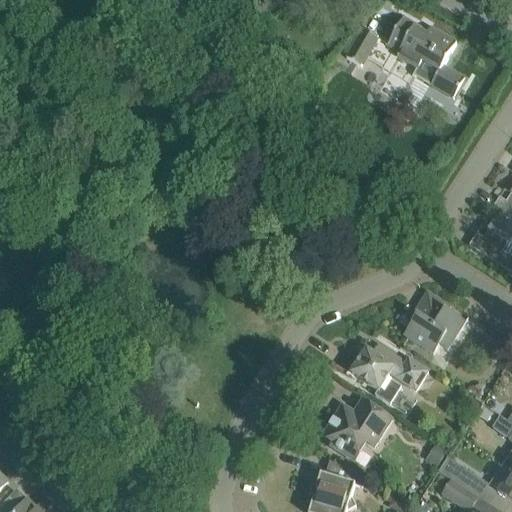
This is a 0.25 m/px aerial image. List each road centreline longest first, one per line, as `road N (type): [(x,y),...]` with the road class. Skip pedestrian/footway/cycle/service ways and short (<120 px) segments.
road 1 (residential): [(239,511),(238,438),(312,309),(445,252)]
road 2 (unclassified): [(0,407),(38,367),(68,305),(71,256)]
road 3 (residential): [(445,252),(511,126)]
